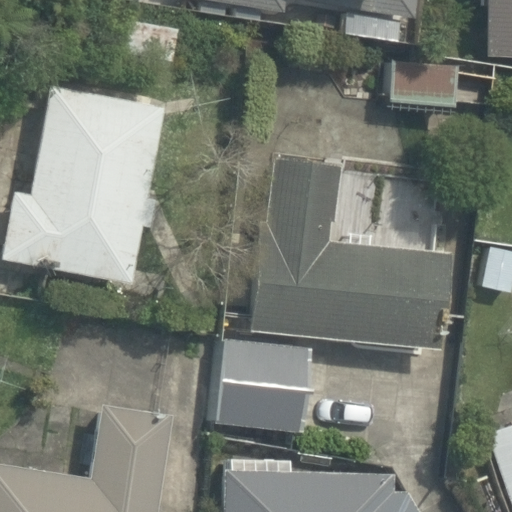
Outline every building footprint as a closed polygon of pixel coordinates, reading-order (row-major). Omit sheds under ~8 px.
[(418,24),(420,0),(374,0),(372,18),(418,24)] [(511,0),(496,0),(494,62),(511,62),(511,0)] [(180,118),(50,98),(35,201),(14,198),(3,269),(155,292),(180,118)] [(347,171),(272,165),(259,337),(449,352),(456,262),(340,253),(347,171)] [(306,351),(221,342),(211,435),(296,444),(306,351)] [(153,511),(165,426),(31,408),(24,456),(0,452),(0,511),(153,511)] [(511,511),(511,432),(482,444),(508,511),(511,511)] [(225,471),(221,511),(433,511),(435,487),(225,471)]
